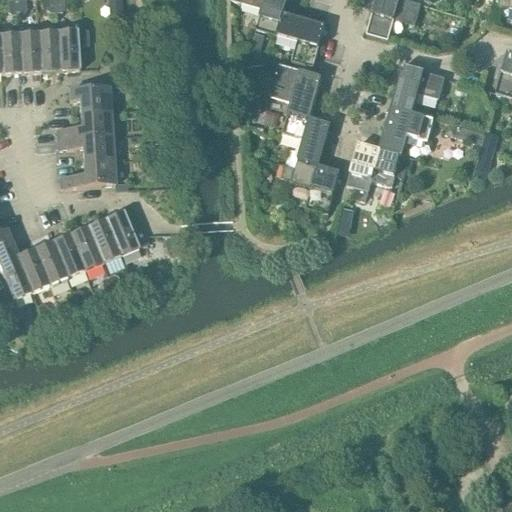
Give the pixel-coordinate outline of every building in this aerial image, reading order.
[(54,15),(53,0),(47,0),(46,0),(47,13),(50,16),(54,15)] [(53,0),(54,15),(62,15),(65,11),(64,0),(53,0)] [(243,0),(242,6),(262,11),(256,32),(276,38),(282,16),(283,16),(287,0),(243,0)] [(401,0),(398,0),(377,0),(367,37),(388,44),(394,23),(415,29),(421,6),(401,0)] [(511,0),(500,0),(499,7),(511,10),(511,0)] [(17,18),(16,2),(7,3),(7,15),(11,18),(17,18)] [(16,2),(17,18),(23,18),(27,14),(26,2),(16,2)] [(325,28),(283,16),(282,16),(276,38),(297,44),(291,64),(313,70),(325,28)] [(56,35),(59,75),(78,74),(77,49),(88,49),(87,33),(56,35)] [(56,35),(37,36),(40,77),(59,75),(56,35)] [(37,36),(18,37),(20,78),(40,77),(37,36)] [(18,37),(0,38),(0,63),(1,79),(20,78),(18,37)] [(511,55),(508,54),(495,96),(511,101),(511,55)] [(261,68),(247,70),(248,80),(262,78),(261,68)] [(309,122),(310,121),(321,80),(278,68),(269,100),(291,106),(288,116),(309,122)] [(445,81),(421,74),(403,69),(391,111),(412,117),(418,97),(439,103),(445,81)] [(118,95),(133,94),(133,85),(118,86),(118,95)] [(81,119),(111,117),(109,92),(69,94),(69,106),(80,106),(81,119)] [(391,111),(379,152),(379,153),(400,159),(406,138),(427,144),(433,123),(412,117),(391,111)] [(318,169),(319,168),(321,159),(330,127),(310,121),(309,122),(288,116),(282,138),(303,143),(297,164),(318,170),(318,169)] [(57,145),(63,144),(112,142),(111,117),(81,119),(81,134),(57,135),(57,145)] [(484,138),(460,130),(457,142),(481,149),(484,138)] [(112,142),(63,144),(57,145),(58,155),(82,153),(83,166),(113,164),(112,142)] [(379,152),(358,146),(346,189),(351,190),(354,191),(352,200),(365,204),(370,184),(392,190),(394,180),(400,159),(379,153),(379,152)] [(59,182),(60,193),(114,190),(115,194),(130,193),(130,184),(114,185),(113,164),(83,166),(84,180),(59,182)] [(297,164),(295,171),(285,168),(281,182),(312,191),(306,212),(328,218),(340,175),(318,169),(318,170),(297,164)] [(105,224),(120,260),(147,249),(132,213),(105,224)] [(102,267),(120,260),(105,224),(87,231),(102,267)] [(85,274),(102,267),(87,231),(70,238),(85,274)] [(11,243),(6,233),(0,235),(0,247),(8,244),(11,243)] [(70,238),(52,246),(67,282),(85,274),(70,238)] [(52,246),(34,253),(49,289),(67,282),(52,246)] [(34,253),(16,261),(31,297),(49,289),(34,253)] [(0,291),(0,297),(4,308),(31,297),(16,261),(15,261),(0,267),(0,273),(7,289),(0,291)] [(108,280),(114,294),(122,291),(117,279),(113,278),(108,280)] [(114,294),(108,280),(102,282),(100,287),(105,298),(114,294)] [(72,295),(78,309),(87,306),(82,294),(78,293),(72,295)] [(78,309),(72,295),(67,297),(65,302),(70,313),(78,309)] [(43,323),(51,320),(47,309),(42,307),(37,309),(43,323)]
